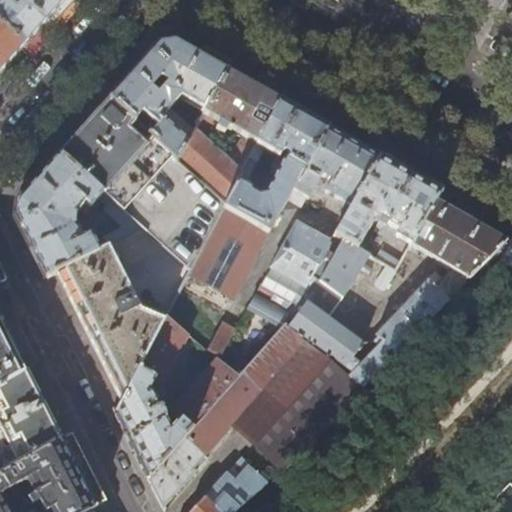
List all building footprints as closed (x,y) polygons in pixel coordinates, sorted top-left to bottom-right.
[(3,0),(0,4),(0,26),(22,47),(23,47),(45,22),(64,0),(3,0)] [(0,71),(22,47),(0,26),(0,71)] [(205,114),(227,73),(196,55),(174,42),(160,44),(123,85),(109,100),(178,162),(199,124),(191,118),(184,126),(168,111),(178,98),(205,114)] [(252,87),(227,73),(205,114),(204,116),(229,130),(245,139),(243,142),(227,133),(225,135),(202,119),(199,124),(178,162),(226,205),(280,102),(252,87)] [(226,205),(178,162),(109,100),(87,125),(59,156),(142,231),(189,274),(224,209),(226,205)] [(327,129),(302,115),(280,102),(226,205),(224,209),(267,233),(282,208),(327,129)] [(349,142),(327,129),(282,208),(303,209),(315,187),(351,207),(379,158),(349,142)] [(44,173),(17,202),(15,217),(28,241),(47,279),(57,274),(108,248),(142,231),(59,156),(44,173)] [(466,208),(462,217),(435,202),(441,194),(419,181),(379,158),(351,207),(335,237),(345,242),(330,265),(321,261),(295,308),(300,311),(289,328),(352,374),(348,378),(364,390),(392,361),(386,356),(391,351),(397,356),(414,338),(410,334),(429,315),(433,319),(493,257),(508,242),(479,226),(484,218),(477,214),(466,208)] [(268,234),(267,233),(224,209),(189,274),(233,300),(268,234)] [(295,308),(321,261),(330,244),(295,225),(248,309),(283,329),(295,308)] [(140,312),(108,248),(57,274),(85,329),(122,402),(163,323),(140,312)] [(166,318),(163,323),(122,402),(115,414),(131,445),(148,479),(237,379),(216,361),(164,421),(164,418),(162,414),(158,409),(151,394),(149,392),(155,381),(161,384),(187,336),(166,318)] [(206,351),(230,364),(245,338),(220,325),(206,351)] [(0,387),(24,374),(11,348),(0,327),(0,387)] [(348,378),(283,329),(237,379),(148,479),(163,509),(198,470),(196,468),(234,426),(281,467),(364,390),(348,378)] [(45,417),(24,374),(0,387),(0,475),(58,442),(53,432),(45,417)] [(0,511),(89,511),(93,510),(103,504),(81,461),(69,436),(58,442),(0,475),(0,511)] [(231,511),(270,477),(264,470),(261,474),(243,457),(191,511),(231,511)] [(511,495),(511,487),(510,486),(509,487),(497,499),(495,502),(496,505),(498,507),(501,509),(505,508),(511,500),(511,497),(511,495)]
